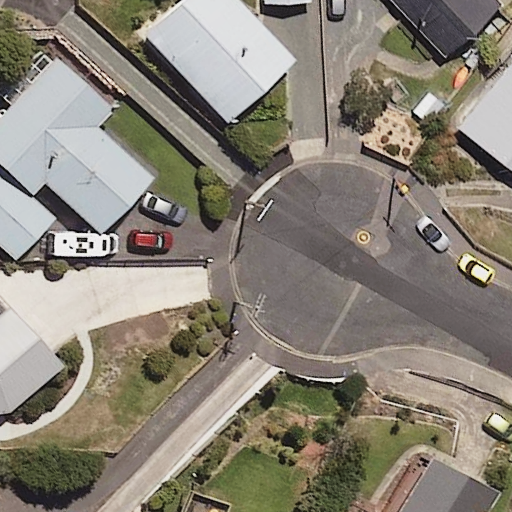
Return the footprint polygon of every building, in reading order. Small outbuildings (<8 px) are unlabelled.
[(282,55),(229,0),(163,0),(134,29),(218,117),(282,55)] [(491,0),(393,0),(439,49),(491,0)] [(99,105),(25,37),(0,64),(0,248),(9,257),(47,215),(19,190),(32,177),(89,229),(140,173),(83,122),(99,105)] [(511,166),(511,40),(451,118),(511,166)] [(51,357),(0,307),(0,408),(1,409),(51,357)] [(466,511),(478,486),(408,453),(380,511),(466,511)] [(208,511),(211,505),(169,491),(162,511),(208,511)]
